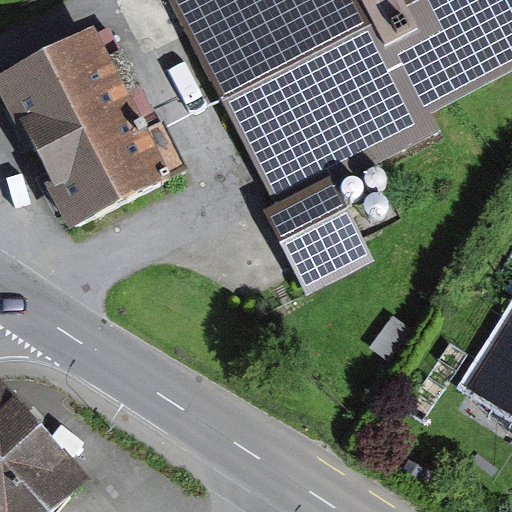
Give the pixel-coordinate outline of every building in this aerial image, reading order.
[(511,0),(164,0),(266,198),(511,72),(511,0)] [(50,187),(75,236),(198,175),(175,131),(159,139),(103,29),(0,80),(0,83),(18,120),(27,115),(61,182),(50,187)] [(334,182),(264,217),(312,310),(382,274),(334,182)] [(511,320),(473,382),(511,407),(511,320)] [(1,380),(0,380),(0,511),(51,511),(89,478),(1,380)]
